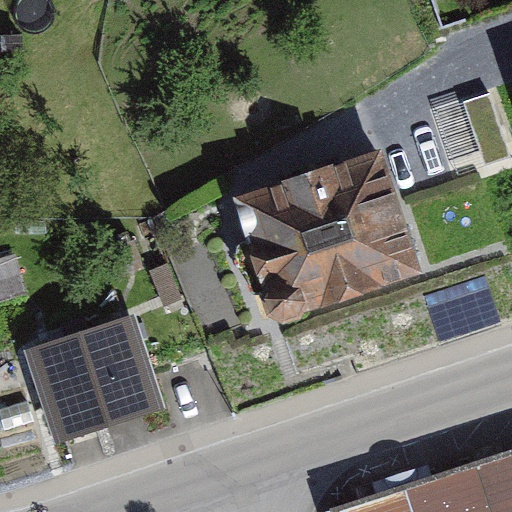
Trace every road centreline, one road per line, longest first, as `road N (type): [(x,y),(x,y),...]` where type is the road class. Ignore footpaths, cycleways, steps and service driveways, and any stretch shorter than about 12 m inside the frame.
road 1 (residential): [(511,378),(245,468)]
road 2 (residential): [(245,468),(110,511)]
